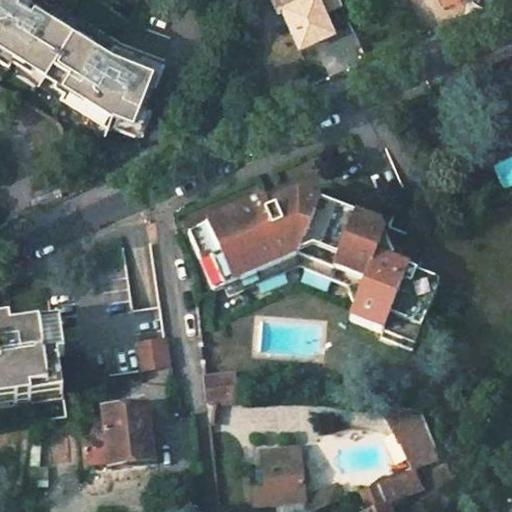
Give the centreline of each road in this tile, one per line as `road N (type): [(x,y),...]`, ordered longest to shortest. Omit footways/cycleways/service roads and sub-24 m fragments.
road 1 (residential): [(0,249),(511,22)]
road 2 (track): [(212,511),(200,408),(187,397)]
